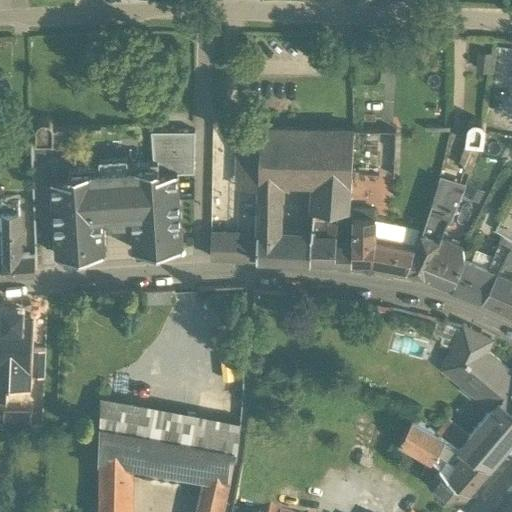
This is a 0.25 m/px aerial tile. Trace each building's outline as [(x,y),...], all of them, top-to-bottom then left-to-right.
[(486,52),(478,51),(477,70),(492,71),(493,52),(486,52)] [(31,126),(32,137),(32,140),(50,140),(50,126),(49,121),(47,117),(45,115),(40,115),(36,115),(33,117),(31,121),(31,126)] [(466,125),(466,128),(466,142),(479,146),(480,136),(482,128),(482,123),(479,119),(473,118),(470,120),(468,122),(466,125)] [(261,126),(237,126),(235,198),(259,200),(261,126)] [(300,127),(261,126),(259,200),(259,202),(279,203),(280,196),(279,196),(280,181),(299,181),(300,127)] [(350,182),(352,128),(300,127),(299,181),(315,182),(348,182),(350,182)] [(352,128),(350,182),(393,185),(395,129),(352,128)] [(195,129),(151,129),(153,159),(158,159),(159,170),(177,169),(178,171),(183,171),(184,171),(194,170),(195,129)] [(466,142),(457,164),(463,167),(462,170),(468,173),(479,146),(466,142)] [(153,159),(128,161),(128,166),(99,168),(99,163),(69,165),(70,176),(51,177),(56,254),(105,251),(103,214),(110,213),(110,220),(124,219),(124,212),(131,211),(134,249),(182,246),(178,171),(177,169),(159,170),(158,159),(153,159)] [(415,247),(414,250),(412,250),(406,269),(424,275),(438,243),(440,236),(446,223),(447,219),(449,220),(459,198),(460,198),(464,187),(438,180),(421,232),(420,231),(415,247)] [(348,182),(315,182),(313,210),(337,209),(347,209),(348,182)] [(462,196),(479,201),(483,189),(466,183),(462,196)] [(0,194),(1,209),(19,209),(19,194),(0,194)] [(279,203),(259,202),(258,231),(257,232),(256,258),(310,260),(312,234),(279,233),(279,203)] [(19,209),(1,209),(2,272),(35,270),(35,253),(21,253),(19,209)] [(337,209),(313,210),(311,233),(312,233),(312,234),(310,260),(350,262),(350,261),(351,261),(351,245),(336,244),(337,209)] [(415,247),(374,239),(374,225),(375,217),(352,216),(351,244),(351,245),(351,261),(350,261),(350,262),(372,262),(406,269),(412,250),(414,250),(415,247)] [(511,224),(501,218),(495,229),(503,234),(506,236),(511,239),(511,224)] [(420,231),(374,225),(374,239),(415,247),(420,231)] [(257,231),(211,231),(210,257),(256,258),(257,231)] [(510,246),(511,247),(511,245),(511,239),(506,236),(503,234),(499,242),(510,246)] [(462,246),(440,236),(438,243),(447,247),(448,248),(449,250),(445,262),(454,266),(462,246)] [(510,246),(499,242),(488,267),(496,270),(497,268),(501,262),(510,246)] [(447,247),(438,243),(424,275),(451,287),(458,270),(459,268),(454,266),(445,262),(449,250),(448,248),(447,247)] [(464,256),(462,246),(454,266),(459,268),(464,257),(464,256)] [(510,246),(501,262),(511,266),(511,247),(510,246)] [(468,259),(464,257),(459,268),(458,270),(463,272),(468,259)] [(468,259),(463,272),(458,270),(451,287),(481,298),(482,296),(496,270),(488,267),(468,259)] [(511,275),(497,268),(496,270),(482,296),(511,310),(511,275)] [(172,289),(146,290),(147,299),(151,298),(152,303),(173,302),(172,289)] [(4,316),(0,315),(0,374),(8,375),(8,389),(31,390),(32,377),(33,349),(34,317),(21,317),(21,310),(4,310),(4,316)] [(492,337),(462,324),(451,348),(465,360),(474,363),(486,351),(492,337)] [(32,377),(44,377),(45,350),(33,349),(32,377)] [(511,372),(486,351),(474,363),(465,360),(452,375),(491,407),(499,398),(507,403),(511,397),(511,372)] [(241,419),(101,396),(100,427),(236,451),(239,440),(241,419)] [(507,403),(499,398),(491,407),(470,431),(458,445),(458,446),(463,449),(489,465),(511,437),(511,406),(507,403)] [(31,414),(4,413),(3,426),(30,427),(31,414)] [(437,431),(412,417),(398,439),(431,458),(444,436),(437,431)] [(470,431),(449,418),(437,431),(444,436),(453,442),(458,445),(470,431)] [(236,451),(100,427),(99,471),(127,476),(142,479),(208,491),(211,491),(228,495),(236,451)] [(0,436),(0,508),(9,438),(4,437),(0,436)] [(453,442),(444,436),(436,450),(445,456),(453,442)] [(453,442),(445,456),(455,462),(463,449),(458,446),(458,445),(453,442)] [(489,465),(463,449),(455,462),(447,472),(447,473),(469,488),(489,465)] [(434,471),(425,465),(419,474),(428,480),(428,479),(434,471)] [(469,488),(447,473),(447,472),(439,465),(434,471),(428,479),(458,500),(469,488)] [(126,511),(127,476),(99,471),(98,511),(126,511)] [(208,491),(203,511),(224,511),(228,495),(211,491),(208,491)]
